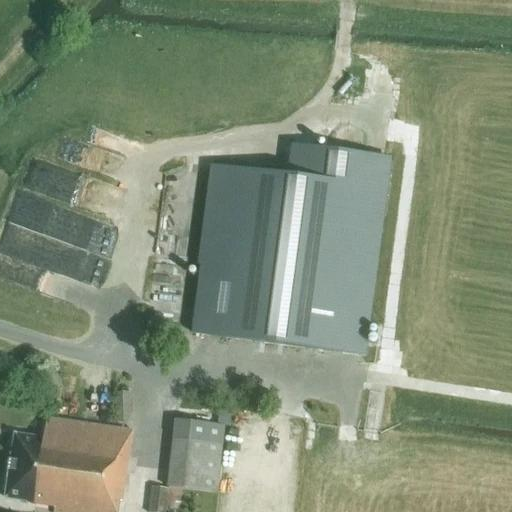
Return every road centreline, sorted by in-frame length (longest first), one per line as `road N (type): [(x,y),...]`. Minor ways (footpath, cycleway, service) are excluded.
road 1 (track): [(371,438),(412,135),(314,107)]
road 2 (track): [(157,371),(190,376),(296,366),(511,400)]
road 3 (track): [(346,10),(336,73),(314,107),(268,138),(160,155),(147,175)]
